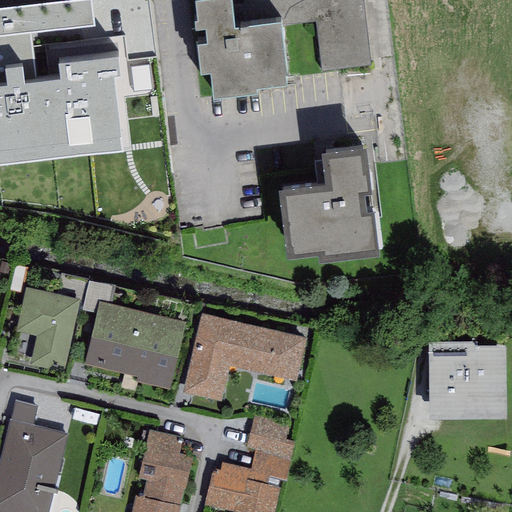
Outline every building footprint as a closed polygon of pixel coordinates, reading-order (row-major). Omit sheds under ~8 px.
[(0,149),(129,136),(119,35),(52,42),(54,57),(30,59),(26,24),(94,17),(91,0),(0,0),(0,41),(2,61),(0,61),(0,149)] [(233,0),(196,0),(201,49),(211,48),(214,75),(256,70),(256,64),(285,60),(281,20),(279,4),(245,7),(234,9),(233,0)] [(244,0),(245,7),(279,4),(281,20),(315,16),(321,65),(370,60),(362,0),(244,0)] [(289,171),(295,231),(379,223),(376,194),(367,194),(365,173),(374,172),(373,158),(368,159),(366,134),(323,139),(326,168),(289,171)] [(79,294),(24,281),(14,325),(35,330),(29,359),(62,367),(79,294)] [(184,318),(98,298),(84,358),(137,370),(135,377),(169,385),(171,378),(184,318)] [(307,331),(201,306),(182,389),(220,398),(229,361),(296,377),(307,331)] [(475,331),(428,331),(428,407),(506,407),(505,335),(475,335),(475,331)] [(37,403),(15,398),(11,416),(32,421),(37,403)] [(288,421),(253,413),(246,445),(254,447),(290,454),(294,435),(285,433),(288,421)] [(11,416),(0,456),(0,508),(14,511),(46,511),(68,431),(32,421),(11,416)] [(177,433),(148,426),(138,473),(145,475),(141,492),(180,500),(191,452),(178,449),(181,439),(176,438),(177,433)] [(290,454),(254,447),(250,465),(222,459),(220,467),(267,477),(269,471),(286,474),(290,454)] [(220,467),(212,465),(204,500),(233,506),(232,511),(272,511),(280,480),(267,477),(220,467)] [(141,492),(135,490),(129,511),(177,511),(180,500),(141,492)]
